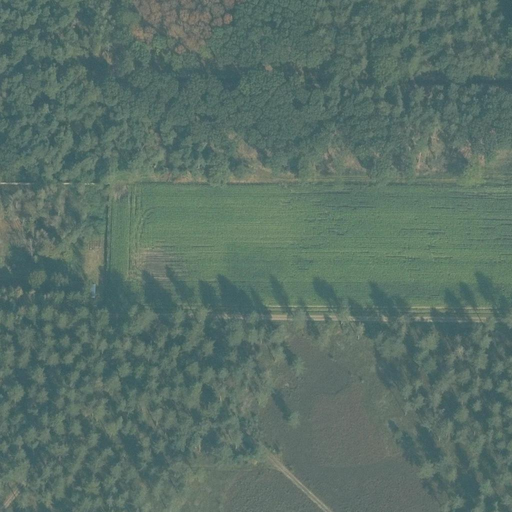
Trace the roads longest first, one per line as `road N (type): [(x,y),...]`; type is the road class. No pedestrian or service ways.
road 1 (track): [(0,59),(78,92),(511,92)]
road 2 (track): [(511,319),(0,315)]
road 3 (track): [(322,511),(129,315)]
road 4 (track): [(169,316),(2,511)]
